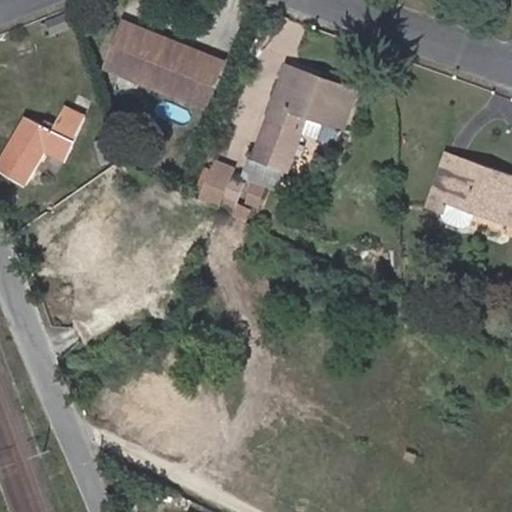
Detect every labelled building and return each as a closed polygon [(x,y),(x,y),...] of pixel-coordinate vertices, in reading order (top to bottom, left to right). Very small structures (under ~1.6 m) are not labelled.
[(226,62),(124,21),(106,68),(207,109),(226,62)] [(322,79),(287,66),(285,72),(319,84),(322,79)] [(345,129),(358,91),(322,79),(319,84),(285,72),(254,158),(289,170),(303,131),(308,116),(341,128),(345,129)] [(59,126),(24,112),(1,169),(35,182),(48,151),(72,160),(92,111),(68,102),(59,126)] [(335,142),(341,128),(308,116),(303,131),(335,142)] [(461,167),(463,160),(447,154),(428,206),(444,211),(461,167)] [(482,174),(484,168),(463,160),(461,167),(482,174)] [(230,177),(234,169),(217,162),(214,170),(206,189),(202,199),(246,219),(250,210),(237,204),(222,197),(230,177)] [(206,189),(214,170),(205,166),(197,185),(206,189)] [(511,224),(511,177),(484,168),(482,174),(461,167),(444,211),(442,215),(443,218),(447,223),(462,228),(467,227),(473,224),(477,212),(511,224)] [(237,204),(246,184),(230,177),(222,197),(237,204)] [(258,207),(266,187),(254,183),(247,203),(258,207)] [(113,187),(88,205),(99,220),(124,202),(113,187)] [(176,226),(206,239),(218,211),(188,198),(176,226)] [(105,292),(138,260),(86,207),(54,239),(105,292)] [(129,416),(171,434),(191,390),(148,371),(129,416)]
